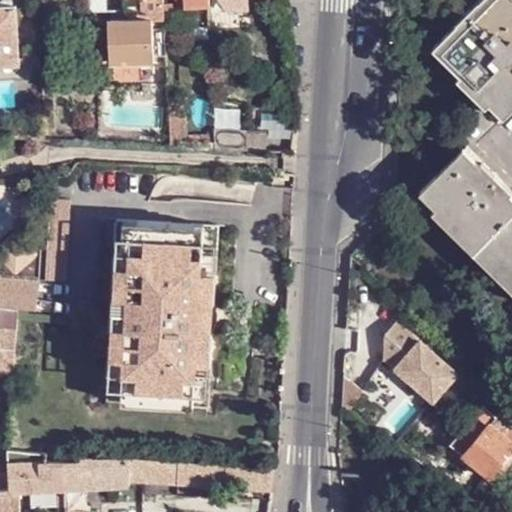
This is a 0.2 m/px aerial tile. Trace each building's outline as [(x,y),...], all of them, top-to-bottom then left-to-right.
[(143,12),(142,0),(127,0),(128,9),(129,9),(129,13),(143,12)] [(163,0),(142,0),(143,12),(147,12),(148,17),(153,17),(164,16),(163,3),(163,0)] [(219,0),(226,10),(249,8),(248,0),(219,0)] [(434,48),(461,75),(490,103),(505,117),(511,109),(511,0),(481,0),(480,1),(479,0),(456,23),(457,24),(434,48)] [(175,3),(163,3),(164,16),(164,22),(176,21),(175,3)] [(0,64),(20,63),(17,4),(0,4),(0,64)] [(155,59),(165,59),(164,22),(164,16),(153,17),(155,59)] [(140,60),(155,59),(153,17),(148,17),(111,19),(112,60),(114,61),(140,60)] [(140,78),(140,60),(114,61),(115,79),(140,78)] [(276,107),(296,108),(297,94),(278,93),(276,107)] [(169,114),(179,113),(178,96),(168,97),(169,114)] [(170,138),(182,137),(181,113),(179,113),(169,114),(170,138)] [(232,131),(215,131),(215,140),(215,148),(266,151),(267,134),(261,133),(232,131)] [(215,148),(215,140),(182,137),(170,138),(171,146),(215,148)] [(481,164),(464,148),(421,192),(436,208),(433,212),(511,290),(511,195),(511,194),(511,193),(511,190),(483,162),(481,164)] [(39,273),(43,197),(24,196),(23,217),(26,217),(26,233),(21,236),(20,234),(1,252),(0,252),(0,271),(33,274),(39,273)] [(71,197),(43,197),(39,273),(33,274),(32,279),(41,279),(67,279),(71,197)] [(222,224),(120,219),(109,400),(212,406),(222,224)] [(0,250),(1,252),(20,234),(15,229),(0,243),(0,250)] [(0,271),(0,307),(0,308),(21,310),(30,310),(32,279),(33,274),(0,271)] [(41,279),(32,279),(30,310),(38,311),(41,279)] [(21,310),(0,308),(0,311),(0,379),(13,380),(21,310)] [(432,400),(457,372),(397,319),(385,333),(384,357),(432,400)] [(511,399),(498,417),(492,425),(511,443),(511,399)] [(464,454),(496,416),(484,405),(451,443),(464,454)] [(503,465),(507,467),(511,460),(511,443),(492,425),(498,417),(496,416),(464,454),(492,477),(503,465)] [(31,453),(9,453),(9,463),(40,461),(47,461),(47,454),(41,454),(40,454),(31,453)] [(83,461),(66,462),(66,489),(76,489),(132,485),(133,476),(133,456),(83,456),(83,461)] [(244,465),(133,456),(133,476),(243,485),(244,465)] [(10,474),(10,491),(19,491),(66,489),(66,462),(47,461),(40,461),(9,463),(10,474)] [(276,488),(279,467),(275,467),(244,465),(243,485),(267,488),(276,488)] [(10,474),(0,473),(0,490),(10,491),(10,474)] [(276,488),(267,488),(267,497),(274,498),(276,488)] [(10,491),(0,490),(0,511),(18,511),(19,491),(10,491)]
